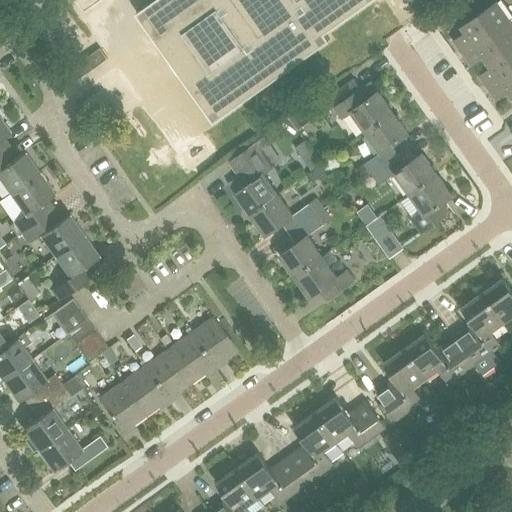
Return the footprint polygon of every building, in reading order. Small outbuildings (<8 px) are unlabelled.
[(153,0),(136,12),(172,63),(178,59),(183,67),(178,71),(214,121),(261,88),(304,57),(329,39),(324,33),(370,0),(153,0)] [(464,32),(453,40),(459,49),(506,15),(496,0),(495,1),(494,0),(481,0),(456,18),(461,26),(460,26),(464,32)] [(511,22),(506,15),(459,49),(471,65),(482,57),(486,62),(511,42),(511,22)] [(489,67),(478,75),(490,91),(511,75),(511,42),(486,62),(489,67)] [(100,48),(63,74),(70,85),(108,59),(100,48)] [(118,73),(148,125),(176,110),(145,57),(118,73)] [(511,75),(490,91),(496,100),(507,92),(511,97),(511,96),(511,75)] [(353,78),(326,97),(333,107),(334,106),(342,118),(351,111),(365,131),(393,111),(378,89),(377,90),(370,80),(360,88),(353,78)] [(311,102),(288,118),(297,130),(320,113),(311,102)] [(381,153),(365,164),(372,174),(398,154),(392,145),(408,133),(393,111),(365,131),(381,153)] [(0,152),(10,146),(3,136),(10,130),(0,116),(0,152)] [(238,176),(227,184),(228,184),(229,184),(235,193),(235,194),(250,215),(278,194),(264,174),(263,174),(280,161),(263,137),(229,162),(238,176)] [(303,139),(294,146),(302,157),(311,151),(303,139)] [(10,146),(0,152),(0,179),(9,193),(40,171),(24,150),(17,155),(10,146)] [(398,154),(372,174),(378,183),(394,172),(409,194),(437,173),(422,152),(405,164),(398,154)] [(365,164),(358,169),(365,178),(371,174),(372,174),(365,164)] [(40,171),(9,193),(24,214),(14,221),(21,231),(54,208),(47,198),(55,192),(40,171)] [(437,173),(409,194),(422,212),(411,220),(420,233),(449,212),(442,202),(452,195),(437,173)] [(278,194),(250,215),(266,236),(282,224),(289,234),(324,208),(316,198),(308,203),(293,215),(278,194)] [(54,208),(21,231),(28,242),(38,235),(53,255),(84,234),(69,212),(61,217),(61,218),(54,208)] [(295,243),(279,254),(294,276),(322,256),(322,255),(307,235),(323,223),(331,218),(324,208),(289,234),(295,243)] [(379,216),(365,226),(377,242),(391,232),(379,216)] [(14,221),(9,225),(16,235),(21,231),(14,221)] [(68,276),(51,288),(59,299),(91,276),(84,266),(99,255),(84,234),(53,255),(68,276)] [(322,256),(294,276),(310,297),(319,290),(327,300),(355,280),(347,269),(337,276),(329,264),(336,259),(329,250),(322,255),(322,256)] [(26,274),(16,282),(23,292),(34,285),(26,274)] [(511,290),(502,277),(481,292),(501,320),(511,312),(511,290)] [(472,323),(454,336),(474,363),(482,375),(501,362),(492,350),(489,346),(497,340),(489,329),(501,320),(481,292),(460,306),(472,323)] [(72,298),(52,312),(59,322),(79,307),(72,298)] [(27,300),(17,307),(28,322),(38,315),(27,300)] [(79,307),(59,322),(66,332),(86,317),(79,307)] [(203,330),(193,337),(216,368),(226,361),(224,358),(237,349),(213,315),(199,325),(203,330)] [(86,317),(66,332),(67,333),(73,342),(94,327),(86,317)] [(94,327),(73,342),(80,352),(101,337),(94,327)] [(8,343),(0,348),(0,376),(2,380),(32,358),(24,346),(30,342),(23,332),(17,336),(12,340),(7,343),(8,343)] [(0,332),(0,348),(8,343),(7,343),(12,340),(7,333),(2,336),(0,332)] [(425,332),(403,347),(423,375),(436,366),(444,378),(451,372),(455,377),(474,363),(454,336),(437,349),(425,332)] [(141,346),(133,334),(126,339),(134,350),(141,346)] [(166,334),(160,338),(165,344),(170,340),(166,334)] [(101,337),(80,352),(87,361),(99,352),(107,346),(101,337)] [(180,339),(167,348),(191,382),(203,373),(205,376),(216,368),(193,337),(183,344),(180,339)] [(107,346),(99,352),(107,362),(115,356),(107,346)] [(395,379),(376,392),(383,401),(377,406),(390,423),(415,405),(411,401),(419,395),(411,384),(423,375),(403,347),(383,362),(395,379)] [(157,362),(147,369),(170,401),(180,393),(179,391),(191,382),(167,348),(154,357),(157,362)] [(32,358),(2,380),(17,401),(22,397),(29,407),(62,383),(54,373),(47,378),(32,358)] [(134,371),(121,381),(145,414),(158,405),(160,408),(170,401),(147,369),(138,376),(134,371)] [(111,395),(101,402),(124,434),(135,426),(133,423),(145,414),(121,381),(108,390),(111,395)] [(36,416),(21,427),(27,436),(23,438),(32,451),(36,448),(36,449),(67,427),(52,406),(69,394),(62,383),(29,407),(36,416)] [(505,387),(495,393),(499,398),(508,392),(505,387)] [(490,396),(481,403),(484,407),(493,400),(490,396)] [(336,397),(314,412),(334,440),(347,431),(355,442),(363,436),(366,441),(386,427),(367,401),(348,413),(336,397)] [(306,443),(287,457),(306,483),(326,469),(323,465),(331,460),(323,448),(334,440),(314,412),(294,426),(306,443)] [(67,427),(36,449),(52,470),(67,459),(74,469),(107,446),(99,435),(82,447),(67,427)] [(395,429),(383,438),(390,448),(402,440),(395,429)] [(258,452),(236,467),(256,495),(269,486),(277,498),(285,492),(288,496),(306,483),(287,457),(270,469),(258,452)] [(228,499),(209,511),(250,511),(244,504),(256,495),(236,467),(215,482),(228,499)] [(337,497),(327,504),(333,511),(343,506),(337,497)]
